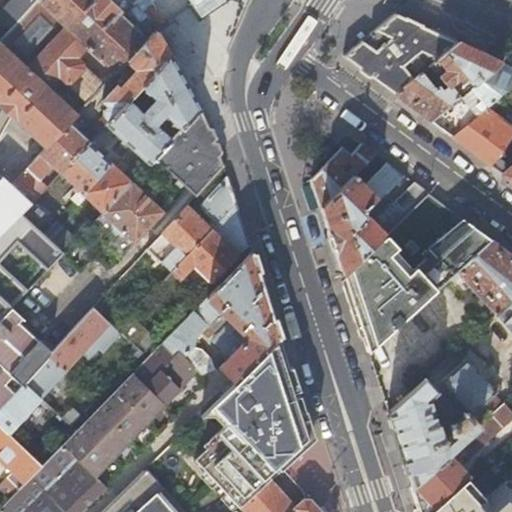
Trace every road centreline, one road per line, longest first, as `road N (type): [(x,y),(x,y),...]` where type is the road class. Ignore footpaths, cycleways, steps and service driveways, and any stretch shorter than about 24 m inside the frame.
road 1 (secondary): [(378,511),(253,121)]
road 2 (residential): [(287,54),(511,221)]
road 3 (unknown): [(349,421),(466,321)]
road 4 (secondary): [(271,0),(238,77),(253,121)]
